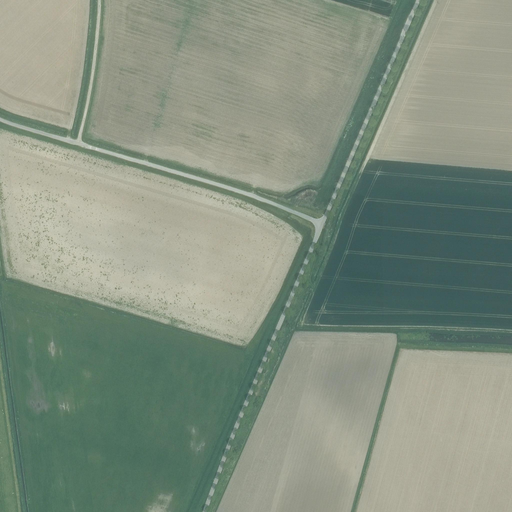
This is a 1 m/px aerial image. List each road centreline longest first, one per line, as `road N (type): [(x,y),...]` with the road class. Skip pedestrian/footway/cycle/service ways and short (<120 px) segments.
road 1 (unclassified): [(321,224),(0,119)]
road 2 (unclassified): [(204,511),(321,224)]
road 3 (unclassified): [(321,224),(418,0)]
